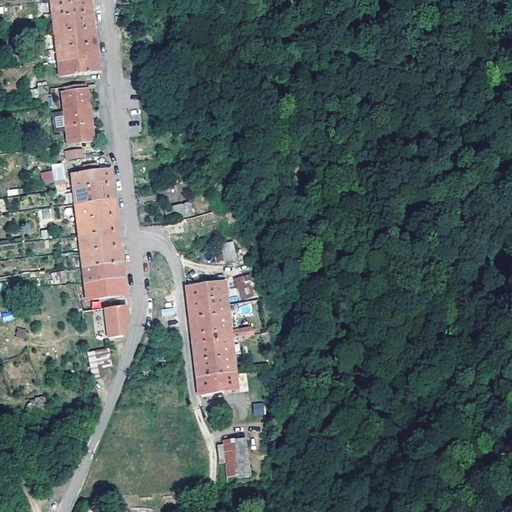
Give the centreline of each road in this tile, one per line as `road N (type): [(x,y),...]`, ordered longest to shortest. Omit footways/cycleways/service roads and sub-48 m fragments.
road 1 (track): [(295,0),(293,137),(349,411)]
road 2 (track): [(511,259),(473,334),(350,511)]
road 3 (residential): [(67,511),(102,436),(139,319),(133,245)]
road 4 (residential): [(133,245),(104,0)]
road 5 (track): [(293,137),(314,144),(418,74),(497,34)]
road 6 (residential): [(133,245),(173,262),(189,401)]
road 7 (unknown): [(113,72),(54,81),(62,142),(120,136)]
road 8 (track): [(347,122),(295,0)]
